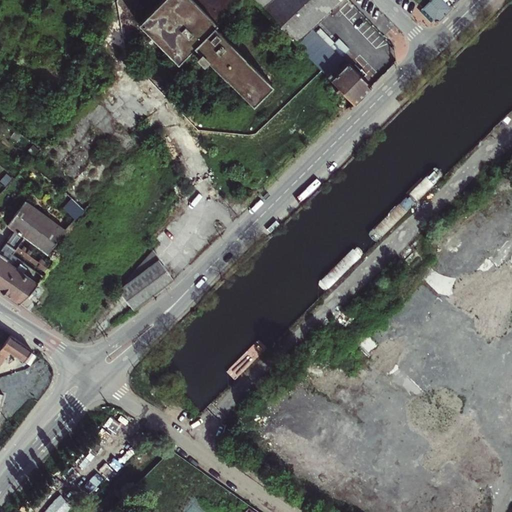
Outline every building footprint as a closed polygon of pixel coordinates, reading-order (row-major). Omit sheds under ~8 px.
[(218,22),(241,0),(162,0),(140,23),(179,62),(194,46),(200,52),(197,56),(203,62),(207,58),(225,76),(226,75),(254,103),(272,84),(245,57),(246,56),(218,29),(221,26),(218,22)] [(341,0),(252,0),(354,102),(371,86),(349,63),(342,69),(337,65),(342,60),(339,58),(348,49),(338,39),(334,43),(319,29),(315,33),(312,29),(341,0)] [(428,0),(423,6),(432,16),(436,18),(438,18),(440,18),(457,0),(428,0)] [(14,231),(5,242),(14,249),(24,237),(46,253),(47,251),(63,231),(66,228),(25,200),(7,224),(14,231)] [(67,211),(76,220),(85,211),(76,202),(67,211)] [(0,248),(0,289),(6,295),(18,302),(43,276),(56,259),(47,251),(46,253),(24,237),(14,249),(5,242),(0,248)] [(151,251),(117,290),(133,312),(164,290),(173,281),(151,251)] [(14,339),(9,335),(0,347),(0,361),(0,362),(8,351),(22,361),(30,349),(14,339)] [(169,492),(174,498),(183,489),(159,463),(138,483),(157,504),(169,492)]
